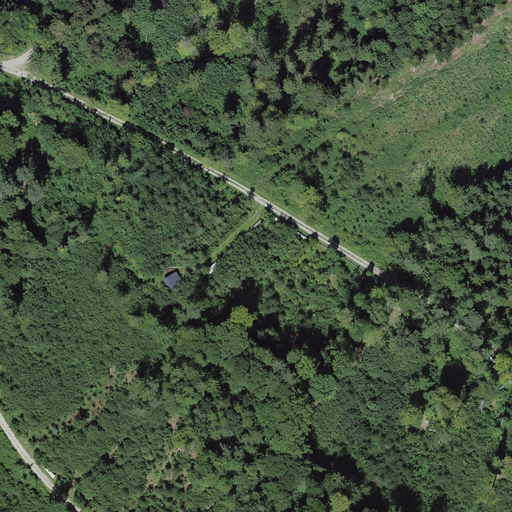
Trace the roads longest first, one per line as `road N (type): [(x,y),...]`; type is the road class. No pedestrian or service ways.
road 1 (track): [(0,64),(234,182),(436,309),(511,370)]
road 2 (track): [(79,511),(0,414)]
